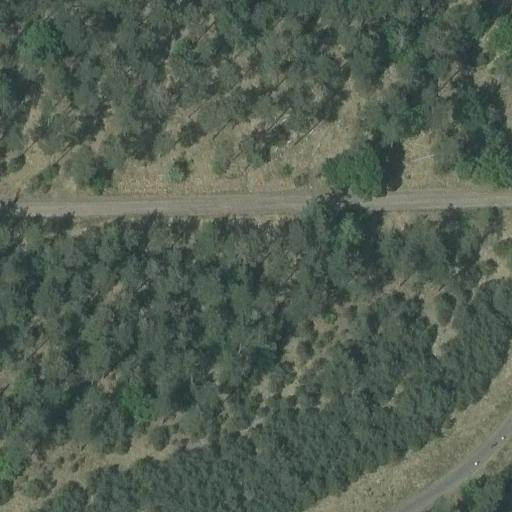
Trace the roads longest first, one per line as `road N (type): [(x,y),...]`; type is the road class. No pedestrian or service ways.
road 1 (track): [(511,199),(54,207)]
road 2 (track): [(54,207),(97,137),(160,0)]
